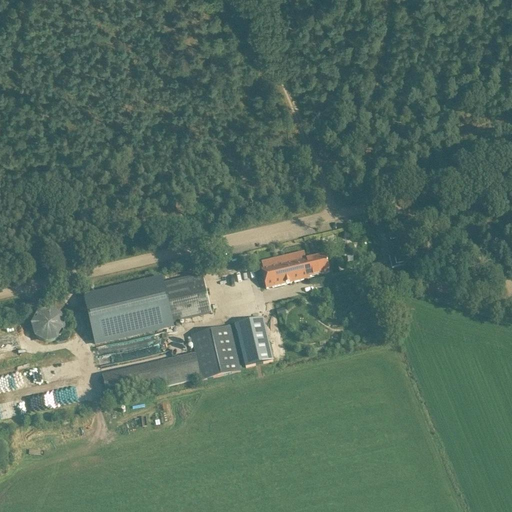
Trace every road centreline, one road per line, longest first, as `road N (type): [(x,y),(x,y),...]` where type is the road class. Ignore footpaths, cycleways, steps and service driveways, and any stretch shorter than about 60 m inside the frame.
road 1 (track): [(0,293),(378,210)]
road 2 (track): [(250,0),(335,218)]
road 3 (track): [(388,0),(364,213)]
road 4 (track): [(378,210),(417,218),(511,287)]
road 5 (unknown): [(366,278),(404,274),(511,305)]
road 6 (track): [(378,210),(511,178)]
